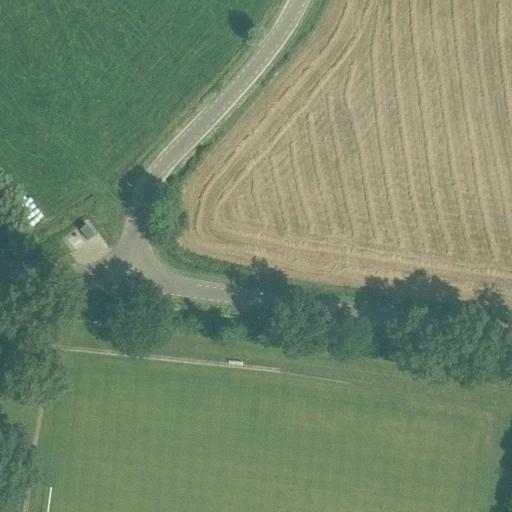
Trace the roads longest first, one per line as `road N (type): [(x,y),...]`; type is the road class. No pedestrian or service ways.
road 1 (tertiary): [(511,336),(131,283)]
road 2 (tertiary): [(131,283),(148,182),(284,31),(301,0)]
road 3 (tertiary): [(131,283),(9,273)]
